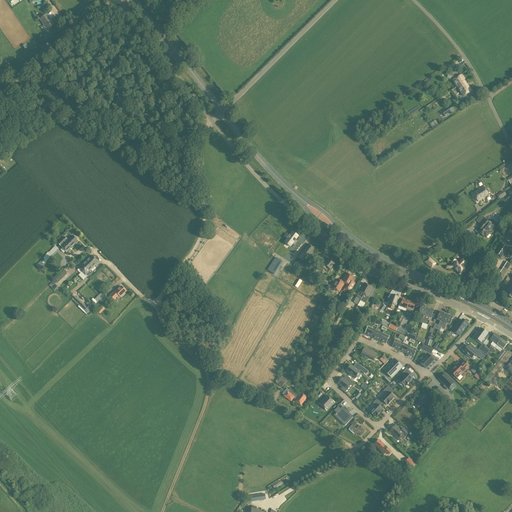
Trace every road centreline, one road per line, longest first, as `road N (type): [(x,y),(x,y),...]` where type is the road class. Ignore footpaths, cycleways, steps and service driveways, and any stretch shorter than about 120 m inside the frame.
road 1 (track): [(203,213),(197,243),(160,297),(164,324),(204,365),(208,382),(162,511)]
road 2 (unclassified): [(398,280),(282,201),(212,121)]
road 3 (primary): [(404,269),(292,191),(222,111)]
road 4 (residential): [(426,377),(411,362),(358,340),(330,383),(377,426)]
road 5 (unclassified): [(511,146),(464,57),(413,0)]
road 6 (unclassified): [(222,111),(335,0)]
road 7 (unclassified): [(120,0),(212,121)]
road 8 (unclassified): [(0,93),(114,0)]
road 9 (primary): [(222,111),(137,0)]
road 10 (residential): [(268,398),(354,447),(377,426)]
